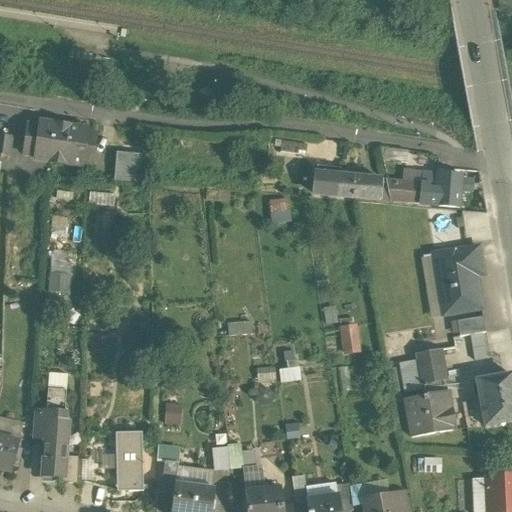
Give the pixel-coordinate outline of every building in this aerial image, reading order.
[(92,54),(69,50),(68,58),(91,62),(92,54)] [(38,129),(28,128),(28,130),(25,153),(24,152),(24,155),(34,156),(33,160),(45,162),(51,163),(53,145),(65,147),(67,128),(55,127),(55,128),(38,125),(38,126),(39,126),(38,129)] [(85,133),(75,131),(75,129),(67,128),(65,147),(53,145),(51,163),(64,165),(64,164),(80,167),(81,163),(90,164),(90,162),(93,139),(94,139),(94,137),(84,136),(84,133),(85,133)] [(11,139),(0,137),(0,156),(8,158),(11,139)] [(306,146),(281,143),(280,153),(305,157),(306,146)] [(407,152),(380,148),(387,183),(403,184),(407,152)] [(144,157),(116,154),(113,182),(142,185),(144,157)] [(462,176),(436,174),(435,184),(434,206),(434,207),(459,209),(461,191),(468,191),(468,182),(461,182),(462,176)] [(382,182),(337,178),(337,185),(315,183),(314,195),(336,197),(335,198),(380,202),(382,182)] [(403,184),(387,183),(390,203),(419,205),(420,185),(403,184)] [(427,186),(420,185),(419,205),(434,206),(435,184),(427,183),(427,186)] [(268,201),(272,224),(291,220),(286,198),(268,201)] [(478,248),(436,255),(439,273),(435,274),(443,316),(481,310),(475,269),(481,268),(478,248)] [(50,250),(49,292),(71,293),(72,251),(50,250)] [(15,279),(0,279),(0,293),(15,293),(15,279)] [(482,318),(456,322),(459,338),(485,334),(482,318)] [(250,322),(226,324),(227,336),(251,334),(250,322)] [(340,325),(343,354),(360,352),(357,323),(340,325)] [(285,351),(286,369),(279,369),(280,382),(299,381),(297,350),(285,351)] [(438,351),(417,355),(423,389),(425,397),(446,393),(441,363),(438,351)] [(418,362),(400,365),(405,392),(423,389),(418,362)] [(511,380),(511,375),(476,381),(484,426),(511,421),(511,380)] [(65,392),(47,391),(45,412),(50,412),(49,423),(45,423),(43,438),(41,478),(60,479),(63,479),(64,461),(63,461),(64,459),(65,444),(64,444),(66,423),(65,423),(66,414),(66,412),(64,412),(65,392)] [(453,429),(449,407),(446,393),(425,397),(405,401),(412,437),(453,429)] [(165,403),(165,423),(180,423),(181,404),(165,403)] [(45,412),(33,411),(32,437),(43,438),(45,423),(49,423),(50,412),(45,412)] [(145,492),(144,434),(119,434),(120,493),(145,492)] [(17,444),(0,440),(0,471),(10,474),(17,444)] [(239,445),(227,446),(230,470),(241,469),(239,445)] [(178,451),(156,448),(156,463),(163,464),(164,462),(177,464),(178,451)] [(64,459),(63,461),(64,461),(63,479),(60,479),(59,484),(76,485),(77,459),(64,459)] [(177,464),(164,462),(163,464),(160,494),(171,496),(172,486),(174,486),(176,468),(177,464)] [(209,472),(176,468),(174,486),(206,490),(209,472)] [(261,470),(241,472),(243,492),(244,498),(265,495),(264,490),(261,470)] [(473,511),(511,511),(511,477),(473,478),(473,511)] [(174,486),(172,486),(171,496),(169,511),(209,511),(213,491),(206,490),(174,486)] [(348,486),(335,488),(336,496),(338,496),(340,511),(345,511),(352,511),(348,486)] [(265,495),(244,498),(245,511),(281,511),(279,488),(264,490),(265,495)] [(408,511),(405,493),(393,495),(396,511),(408,511)] [(396,511),(393,495),(374,498),(375,503),(362,505),(363,511),(396,511)] [(336,496),(306,501),(307,511),(340,511),(338,496),(336,496)]
